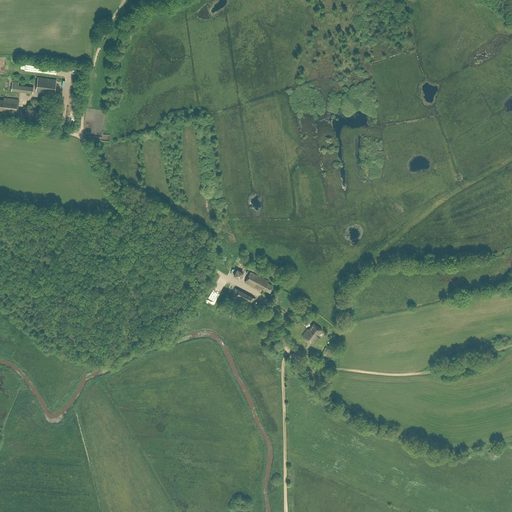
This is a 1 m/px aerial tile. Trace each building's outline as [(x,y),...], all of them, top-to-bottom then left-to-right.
[(38,77),(36,91),(54,94),(56,79),(38,77)] [(12,81),(11,91),(33,94),(34,87),(19,85),(19,82),(12,81)] [(3,112),(17,114),(19,101),(4,98),(3,100),(0,99),(0,109),(3,110),(3,112)] [(32,119),(33,110),(30,109),(30,108),(26,108),(26,109),(25,109),(23,118),(32,119)] [(237,269),(233,276),(239,279),(243,273),(237,269)] [(273,286),(267,283),(268,281),(250,272),(245,282),(260,290),(261,288),(269,292),(273,286)] [(238,297),(256,308),(261,300),(242,290),(238,297)] [(321,330),(313,323),(308,329),(307,328),(302,335),(313,344),(318,337),(317,336),(321,330)] [(292,352),(289,357),(295,361),(298,356),(292,352)]
